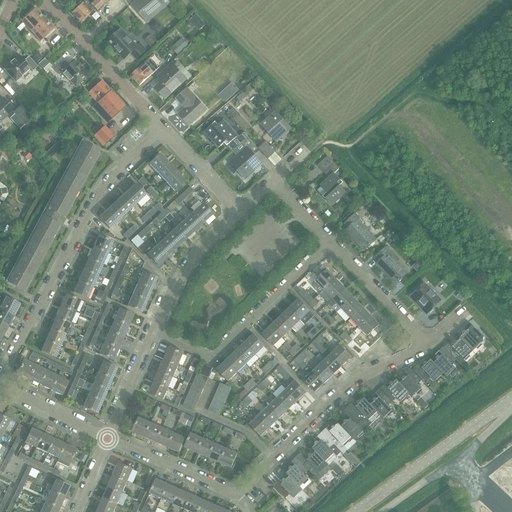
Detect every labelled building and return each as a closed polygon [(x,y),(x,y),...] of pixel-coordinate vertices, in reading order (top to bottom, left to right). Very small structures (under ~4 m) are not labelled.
[(97,11),(109,1),(107,0),(94,0),(90,5),(85,0),(82,3),(80,2),(76,7),(77,8),(72,13),(81,23),(90,13),(95,9),(97,11)] [(147,23),(171,3),(168,0),(165,0),(164,1),(163,0),(136,0),(131,4),(147,23)] [(395,1),(376,18),(400,44),(417,31),(415,28),(421,24),(423,26),(450,0),(416,0),(405,11),(395,1)] [(44,38),(54,29),(35,8),(21,21),(27,28),(31,25),(44,38)] [(298,20),(283,34),(290,42),(305,28),(298,20)] [(202,22),(196,27),(199,30),(205,25),(202,22)] [(305,28),(290,42),(298,49),(313,36),(305,28)] [(136,59),(146,49),(141,43),(137,47),(122,31),(110,42),(125,59),(131,53),(136,59)] [(151,35),(145,40),(151,47),(157,41),(151,35)] [(313,36),(298,49),(306,57),(320,44),(313,36)] [(182,38),(171,48),(178,55),(189,45),(182,38)] [(320,44),(306,57),(312,65),(327,52),(320,44)] [(187,48),(182,52),(187,57),(191,53),(187,48)] [(39,52),(32,58),(37,64),(44,57),(39,52)] [(327,52),(312,65),(320,73),(335,60),(327,52)] [(33,71),(37,67),(28,57),(24,61),(19,56),(4,70),(15,82),(30,68),(33,71)] [(136,71),(131,76),(140,86),(159,68),(150,59),(141,67),(139,64),(134,69),(136,71)] [(75,87),(88,76),(74,60),(69,65),(64,60),(54,69),(59,75),(62,72),(75,87)] [(335,60),(320,73),(327,81),(341,68),(335,60)] [(47,61),(41,66),(45,71),(51,65),(47,61)] [(165,99),(187,79),(177,68),(179,66),(175,61),(163,71),(168,76),(155,88),(165,99)] [(341,68),(327,81),(335,90),(349,76),(341,68)] [(349,76),(335,90),(342,97),(356,84),(349,76)] [(101,81),(87,94),(111,120),(125,107),(101,81)] [(233,84),(227,88),(234,95),(239,90),(233,84)] [(189,126),(206,110),(187,89),(176,99),(181,104),(183,102),(187,106),(178,114),(189,126)] [(0,122),(14,110),(3,98),(0,101),(0,122)] [(25,126),(32,119),(20,106),(13,112),(25,126)] [(276,143),(292,128),(276,111),(260,125),(276,143)] [(212,124),(204,132),(218,148),(227,140),(229,143),(237,136),(223,120),(215,127),(212,124)] [(96,134),(93,137),(103,147),(105,144),(113,137),(104,126),(96,134)] [(244,133),(235,141),(239,145),(242,143),(248,137),(244,133)] [(246,147),(230,163),(231,165),(233,163),(239,169),(237,171),(245,180),(262,164),(254,156),(260,150),(258,148),(248,137),(242,143),(246,147)] [(47,152),(44,155),(49,160),(51,157),(64,145),(59,140),(53,146),(47,152)] [(99,151),(100,151),(84,142),(8,283),(24,291),(28,284),(26,283),(29,277),(31,278),(35,271),(33,269),(36,264),(38,265),(42,258),(40,256),(43,251),(45,252),(49,244),(47,243),(50,238),(52,239),(57,231),(55,230),(58,224),(60,226),(60,225),(56,223),(60,215),(64,217),(68,210),(66,208),(69,203),(71,204),(75,196),(73,195),(76,190),(78,191),(82,183),(80,182),(83,177),(85,178),(89,170),(87,169),(90,163),(92,165),(97,157),(94,156),(97,150),(99,151)] [(275,152),(265,142),(258,148),(260,150),(268,159),(275,152)] [(26,151),(22,155),(27,161),(32,156),(26,151)] [(158,173),(169,163),(160,154),(149,164),(158,173)] [(327,157),(317,166),(324,173),(328,178),(333,173),(334,174),(339,170),(334,164),(327,157)] [(169,163),(158,173),(166,183),(177,172),(169,163)] [(177,172),(166,183),(175,192),(186,182),(177,172)] [(321,187),(317,191),(325,199),(332,207),(346,193),(337,183),(340,181),(334,174),(333,173),(328,178),(320,186),(321,187)] [(142,177),(138,181),(143,187),(147,183),(142,177)] [(127,192),(137,203),(146,195),(136,184),(127,192)] [(179,196),(183,201),(194,191),(189,186),(179,196)] [(151,196),(155,192),(150,187),(146,191),(151,196)] [(117,201),(128,212),(137,203),(127,192),(117,201)] [(155,192),(151,196),(156,202),(160,198),(155,192)] [(362,192),(357,197),(362,202),(367,197),(362,192)] [(179,196),(170,205),(174,209),(183,201),(179,196)] [(128,212),(117,201),(108,209),(118,220),(128,212)] [(193,212),(204,223),(213,214),(203,203),(193,212)] [(161,213),(160,213),(165,218),(170,213),(174,209),(170,205),(166,209),(166,208),(165,209),(161,213)] [(146,214),(150,218),(159,210),(155,206),(146,214)] [(118,220),(108,209),(99,218),(109,229),(118,220)] [(184,220),(194,231),(204,223),(193,212),(184,220)] [(165,218),(160,213),(155,218),(159,223),(165,218)] [(150,218),(146,214),(141,219),(145,223),(150,218)] [(364,251),(376,240),(357,220),(359,218),(355,214),(345,224),(349,228),(345,231),(364,251)] [(194,231),(184,220),(175,229),(185,240),(194,231)] [(128,230),(132,235),(138,230),(133,225),(128,230)] [(143,230),(146,234),(152,229),(148,225),(143,230)] [(185,240),(175,229),(166,237),(176,248),(185,240)] [(132,235),(128,230),(122,235),(127,240),(132,235)] [(146,234),(143,230),(130,241),(137,248),(143,242),(141,239),(146,234)] [(94,247),(108,253),(113,241),(99,235),(94,247)] [(176,248),(166,237),(157,245),(167,256),(176,248)] [(167,256),(157,245),(148,254),(158,265),(167,256)] [(89,258),(103,264),(108,253),(94,247),(89,258)] [(395,284),(407,273),(389,253),(390,252),(386,247),(376,257),(380,261),(377,264),(395,284)] [(84,270),(98,276),(103,264),(89,258),(84,270)] [(123,260),(119,258),(114,269),(118,271),(123,260)] [(120,276),(124,278),(129,266),(124,264),(120,276)] [(118,271),(114,269),(108,281),(113,282),(118,271)] [(84,270),(79,281),(92,287),(95,281),(101,284),(103,278),(98,276),(84,270)] [(327,270),(311,285),(320,294),(323,290),(335,279),(327,270)] [(137,283),(152,290),(157,278),(142,272),(137,283)] [(124,278),(120,276),(115,287),(119,289),(124,278)] [(335,279),(323,290),(332,300),(344,288),(335,279)] [(92,287),(79,281),(74,293),(87,299),(92,287)] [(113,282),(108,281),(103,292),(107,294),(113,282)] [(152,290),(137,283),(132,295),(146,301),(152,290)] [(410,298),(421,309),(427,315),(441,301),(425,284),(413,295),(410,298)] [(119,289),(115,287),(109,299),(114,301),(119,289)] [(332,300),(328,304),(332,308),(336,304),(341,309),(353,298),(344,288),(332,300)] [(97,295),(96,298),(100,300),(98,303),(103,305),(107,294),(103,292),(99,290),(97,295)] [(462,301),(466,297),(461,293),(457,297),(462,301)] [(62,306),(76,312),(81,300),(67,294),(62,306)] [(146,301),(132,295),(127,306),(141,313),(146,301)] [(309,304),(314,300),(310,296),(305,301),(309,304)] [(14,316),(20,304),(6,297),(0,308),(14,316)] [(353,298),(341,309),(350,318),(362,307),(353,298)] [(298,300),(289,309),(300,320),(304,324),(308,321),(304,316),(309,311),(298,300)] [(314,300),(309,304),(313,309),(318,304),(314,300)] [(102,315),(107,317),(112,306),(107,304),(102,315)] [(76,312),(62,306),(57,317),(70,323),(76,312)] [(362,307),(350,318),(368,337),(379,325),(362,307)] [(0,308),(0,321),(8,326),(14,316),(0,308)] [(115,320),(129,326),(134,315),(120,309),(115,320)] [(280,317),(291,329),(300,320),(289,309),(280,317)] [(326,323),(331,318),(327,314),(322,319),(326,323)] [(107,317),(102,315),(97,326),(102,328),(107,317)] [(57,317),(52,329),(65,335),(68,328),(71,329),(73,325),(70,323),(57,317)] [(291,329),(280,317),(271,326),(282,338),(291,329)] [(331,318),(326,323),(330,327),(335,322),(331,318)] [(95,321),(91,319),(86,330),(90,332),(95,321)] [(129,326),(115,320),(110,332),(124,338),(129,326)] [(0,335),(2,337),(8,326),(0,321),(0,335)] [(460,338),(473,352),(483,342),(483,341),(482,339),(483,339),(483,338),(484,338),(484,337),(470,322),(465,327),(468,330),(466,332),(466,331),(465,331),(464,331),(463,332),(462,333),(462,334),(463,335),(460,338)] [(102,328),(97,326),(92,337),(97,339),(102,328)] [(282,338),(271,326),(262,335),(273,347),(282,338)] [(311,331),(316,336),(320,332),(315,327),(311,331)] [(65,335),(52,329),(46,340),(60,346),(65,335)] [(90,332),(86,330),(83,337),(81,342),(85,344),(90,332)] [(316,336),(311,331),(307,335),(312,340),(316,336)] [(124,338),(110,332),(105,343),(119,349),(124,338)] [(344,341),(349,337),(345,332),(340,337),(344,341)] [(244,344),(255,356),(264,347),(253,335),(244,344)] [(316,339),(321,344),(325,341),(320,335),(316,339)] [(349,337),(344,341),(348,345),(353,341),(349,337)] [(448,343),(443,347),(456,360),(469,374),(474,369),(465,360),(473,352),(460,338),(457,341),(456,340),(455,340),(454,340),(454,341),(453,341),(453,342),(453,343),(453,344),(452,346),(448,343)] [(321,344),(316,339),(312,343),(317,349),(321,344)] [(60,346),(46,340),(41,352),(55,358),(60,346)] [(85,344),(81,342),(76,353),(80,355),(85,344)] [(119,349),(105,343),(100,355),(114,361),(119,349)] [(66,344),(64,348),(75,353),(77,349),(66,344)] [(244,344),(235,353),(246,364),(249,368),(258,359),(255,356),(244,344)] [(292,348),(298,353),(302,349),(296,344),(292,348)] [(331,355),(342,367),(352,358),(340,346),(331,355)] [(165,359),(179,365),(184,353),(170,347),(165,359)] [(434,363),(444,374),(447,377),(456,368),(452,364),(456,360),(443,347),(439,352),(442,355),(440,357),(439,356),(438,356),(437,357),(436,357),(436,358),(436,359),(437,360),(434,363)] [(298,353),(292,348),(288,352),(294,357),(298,353)] [(80,355),(76,353),(71,365),(75,366),(80,355)] [(246,364),(235,353),(226,362),(237,373),(246,364)] [(298,357),(303,362),(307,358),(302,353),(298,357)] [(80,366),(84,368),(89,356),(85,354),(80,366)] [(322,364),(333,375),(342,367),(331,355),(322,364)] [(49,365),(51,361),(40,356),(38,360),(49,365)] [(303,362),(298,357),(294,361),(299,366),(303,362)] [(189,370),(194,372),(199,360),(195,358),(189,370)] [(179,365),(165,359),(159,371),(174,377),(179,365)] [(28,379),(35,366),(23,360),(17,373),(28,379)] [(444,374),(434,363),(431,360),(427,363),(426,362),(425,362),(425,363),(424,363),(424,364),(424,365),(424,366),(422,368),(419,365),(415,369),(427,382),(432,378),(435,382),(444,374)] [(51,361),(49,365),(60,371),(62,367),(51,361)] [(98,373),(112,379),(117,368),(103,362),(98,373)] [(237,373),(226,362),(217,371),(228,382),(237,373)] [(269,362),(265,366),(270,371),(275,367),(272,365),(269,362)] [(313,373),(324,384),(333,375),(322,364),(313,373)] [(200,375),(209,379),(209,378),(210,376),(212,371),(213,369),(204,365),(200,375)] [(276,370),(281,375),(285,371),(280,365),(276,370)] [(35,366),(28,379),(39,385),(46,371),(35,366)] [(90,370),(84,368),(80,366),(75,377),(79,379),(81,374),(87,377),(90,370)] [(270,371),(265,366),(261,370),(267,375),(270,371)] [(62,367),(60,371),(71,376),(73,372),(62,367)] [(400,383),(410,394),(413,397),(422,389),(417,384),(422,380),(410,367),(404,372),(407,376),(406,377),(405,377),(403,377),(402,377),(402,378),(402,379),(402,380),(403,380),(400,383)] [(194,372),(189,370),(184,382),(189,384),(194,372)] [(46,371),(39,385),(50,391),(57,377),(46,371)] [(154,383),(169,389),(174,377),(159,371),(154,383)] [(112,379),(98,373),(93,385),(107,391),(112,379)] [(324,384),(313,373),(304,381),(315,393),(324,384)] [(209,379),(200,375),(198,374),(195,380),(206,384),(209,379)] [(57,377),(50,391),(62,396),(69,383),(57,377)] [(70,388),(74,390),(79,379),(75,377),(70,388)] [(247,384),(252,389),(257,384),(252,379),(247,384)] [(262,383),(267,388),(271,384),(266,379),(262,383)] [(206,384),(195,380),(193,385),(204,390),(206,384)] [(381,389),(393,402),(397,398),(401,402),(410,394),(400,383),(397,380),(394,383),(393,383),(392,382),(391,382),(390,383),(389,384),(390,385),(390,386),(388,388),(385,385),(381,389)] [(189,384),(184,382),(179,393),(184,395),(189,384)] [(286,391),(297,402),(306,393),(295,382),(286,391)] [(169,389),(154,383),(149,394),(164,401),(169,389)] [(267,388),(262,383),(258,387),(263,392),(267,388)] [(218,390),(229,394),(232,389),(221,384),(218,390)] [(252,389),(247,384),(243,387),(248,392),(252,389)] [(88,396),(102,402),(107,391),(93,385),(88,396)] [(204,390),(193,385),(191,391),(202,395),(204,390)] [(371,405),(381,416),(384,419),(392,411),(388,406),(393,402),(381,389),(376,394),(379,397),(377,399),(376,399),(375,399),(374,399),(373,400),(373,401),(373,402),(373,403),(371,405)] [(216,395),(227,400),(229,394),(218,390),(216,395)] [(202,395),(191,391),(188,396),(199,401),(202,395)] [(277,399),(288,411),(297,402),(286,391),(277,399)] [(224,405),(225,403),(227,400),(216,395),(213,401),(224,405)] [(102,402),(88,396),(83,408),(97,414),(102,402)] [(199,401),(188,396),(186,402),(197,407),(199,401)] [(244,401),(249,406),(253,402),(248,396),(244,401)] [(179,407),(179,406),(182,398),(178,397),(174,405),(179,407)] [(155,406),(157,402),(148,398),(146,403),(155,406)] [(268,408),(279,419),(288,411),(277,399),(268,408)] [(349,408),(368,428),(372,424),(381,416),(371,405),(365,399),(361,402),(360,401),(359,401),(358,401),(357,402),(357,403),(357,404),(357,405),(358,405),(356,407),(353,404),(349,408)] [(421,399),(418,402),(424,409),(428,406),(421,399)] [(222,411),(224,407),(224,405),(213,401),(211,406),(222,411)] [(249,406),(244,401),(240,405),(245,410),(249,406)] [(183,407),(194,412),(197,407),(186,402),(183,407)] [(171,408),(162,404),(160,409),(169,412),(171,408)] [(220,417),(221,412),(222,411),(211,406),(209,412),(220,417)] [(259,416),(269,428),(279,419),(268,408),(259,416)] [(368,428),(349,408),(344,412),(350,419),(348,421),(347,420),(346,420),(345,420),(344,421),(344,422),(344,423),(344,424),(345,424),(342,427),(352,437),(355,440),(368,428)] [(174,409),(174,410),(172,414),(181,417),(183,413),(174,409)] [(0,428),(4,431),(10,420),(0,414),(0,428)] [(269,428),(259,416),(249,425),(260,437),(269,428)] [(145,437),(151,423),(139,418),(133,432),(145,437)] [(156,442),(162,428),(151,423),(145,437),(156,442)] [(327,428),(323,433),(341,453),(353,465),(354,465),(356,468),(361,464),(358,461),(350,453),(348,455),(345,452),(347,450),(343,446),(352,437),(342,427),(339,423),(335,427),(335,426),(334,426),(333,426),(332,426),(332,427),(331,428),(332,429),(332,430),(330,431),(327,428)] [(162,428),(156,442),(168,447),(174,433),(162,428)] [(36,448),(43,434),(31,429),(25,443),(36,448)] [(174,433),(168,447),(179,453),(185,438),(174,433)] [(196,453),(202,439),(191,433),(184,448),(196,453)] [(316,446),(313,448),(316,452),(326,462),(329,466),(338,457),(337,457),(341,453),(323,433),(318,437),(321,441),(319,442),(318,442),(317,442),(316,442),(315,443),(315,444),(315,445),(316,446)] [(43,434),(36,448),(48,454),(54,440),(43,434)] [(21,440),(17,438),(11,449),(15,451),(21,440)] [(208,458),(214,444),(202,439),(196,453),(208,458)] [(54,440),(48,454),(58,459),(65,445),(54,440)] [(214,444),(208,458),(220,463),(226,449),(214,444)] [(65,445),(58,459),(57,462),(68,468),(70,464),(76,450),(65,445)] [(11,449),(5,460),(9,462),(15,451),(11,449)] [(226,449),(220,463),(231,468),(238,454),(226,449)] [(301,454),(297,458),(309,471),(319,481),(332,469),(329,466),(326,462),(316,452),(313,455),(312,454),(311,454),(310,454),(309,454),(309,455),(308,455),(308,456),(308,457),(309,457),(309,458),(307,460),(301,454)] [(29,463),(31,459),(20,453),(18,457),(29,463)] [(82,453),(79,460),(84,462),(87,456),(82,453)] [(287,473),(290,477),(303,491),(312,483),(305,475),(309,471),(297,458),(292,463),(295,466),(293,468),(292,467),(291,467),(290,467),(289,468),(289,469),(289,470),(290,471),(287,473)] [(31,459),(29,463),(41,468),(43,464),(31,459)] [(0,471),(3,473),(9,462),(5,460),(0,469),(0,471)] [(113,475),(128,481),(133,469),(119,463),(113,475)] [(43,464),(41,468),(52,473),(54,469),(43,464)] [(336,464),(332,468),(340,477),(345,473),(336,464)] [(22,478),(26,480),(32,468),(27,466),(22,478)] [(108,486),(123,493),(128,481),(113,475),(108,486)] [(149,487),(152,478),(148,476),(144,485),(149,487)] [(303,491),(290,477),(286,480),(285,479),(284,479),(283,480),(282,481),(282,482),(283,483),(281,485),(278,482),(273,486),(286,499),(290,495),(294,499),(303,491)] [(26,480),(22,478),(17,489),(21,491),(26,480)] [(162,499),(168,485),(156,479),(150,494),(162,499)] [(45,489),(50,491),(64,498),(70,486),(56,480),(52,486),(47,484),(45,489)] [(173,504),(180,490),(168,485),(162,499),(173,504)] [(103,498),(118,504),(123,493),(108,486),(103,498)] [(21,491),(17,489),(11,500),(16,502),(21,491)] [(185,509),(191,495),(180,490),(173,504),(185,509)] [(45,502),(59,509),(64,498),(50,491),(45,502)] [(5,494),(0,504),(0,505),(4,507),(9,496),(5,494)] [(191,511),(197,511),(203,500),(191,495),(185,509),(191,511)] [(98,509),(103,511),(114,511),(118,504),(103,498),(98,509)] [(6,511),(7,511),(11,511),(16,502),(11,500),(6,511)] [(203,500),(197,511),(211,511),(215,505),(203,500)] [(40,511),(57,511),(59,509),(45,502),(40,511)]
